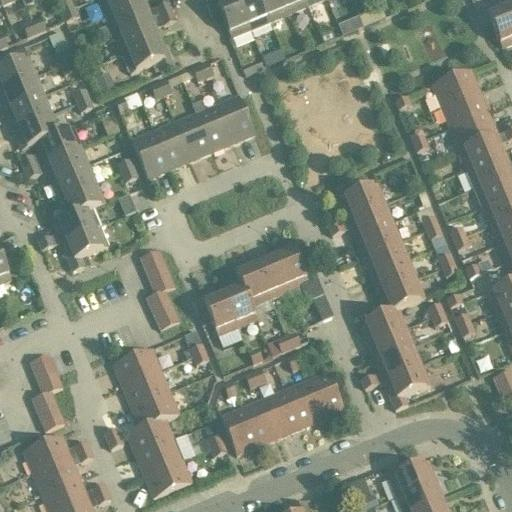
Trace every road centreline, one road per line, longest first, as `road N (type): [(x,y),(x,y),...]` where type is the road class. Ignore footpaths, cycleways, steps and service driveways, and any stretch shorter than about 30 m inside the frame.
road 1 (residential): [(373,443),(348,372),(344,315),(316,224),(298,217),(217,248),(187,249),(167,225),(181,200),(277,161)]
road 2 (residential): [(128,511),(67,336)]
road 3 (residential): [(202,511),(373,443)]
road 4 (residential): [(511,477),(485,449),(428,432),(373,443)]
road 5 (residential): [(67,336),(0,203)]
